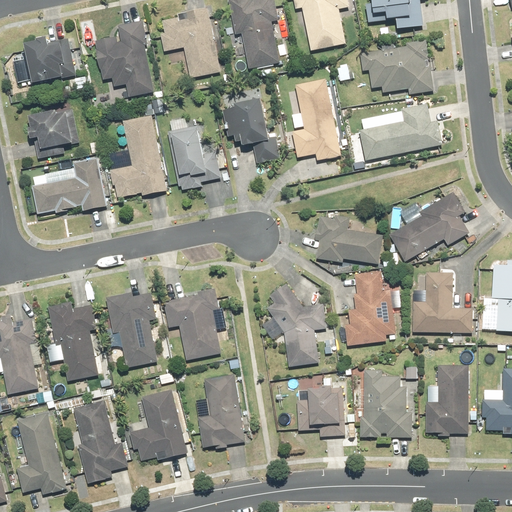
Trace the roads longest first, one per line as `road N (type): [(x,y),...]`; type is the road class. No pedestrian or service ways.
road 1 (residential): [(511,489),(275,491),(186,511)]
road 2 (residential): [(12,270),(231,230),(255,233)]
road 3 (residential): [(469,0),(486,155),(511,202)]
